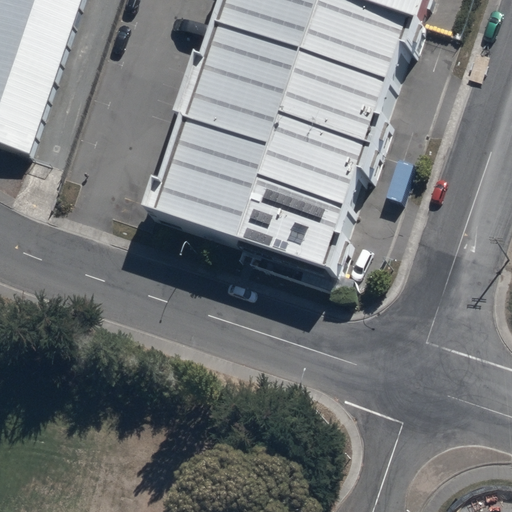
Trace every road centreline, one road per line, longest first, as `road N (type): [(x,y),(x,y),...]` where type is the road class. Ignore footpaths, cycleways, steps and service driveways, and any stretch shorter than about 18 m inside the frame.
road 1 (unclassified): [(0,240),(414,382)]
road 2 (unclassified): [(511,86),(414,382)]
road 3 (unclassified): [(414,382),(372,511)]
